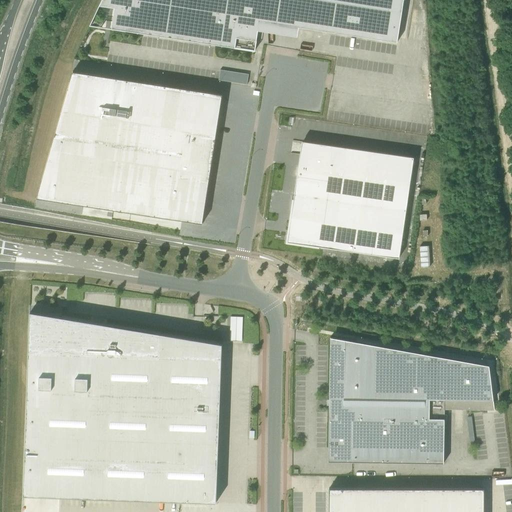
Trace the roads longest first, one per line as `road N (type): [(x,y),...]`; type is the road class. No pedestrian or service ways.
road 1 (unclassified): [(126,275),(261,299),(268,307),(275,511)]
road 2 (unknown): [(284,461),(481,468),(480,415)]
road 3 (unknown): [(271,80),(239,295)]
road 4 (track): [(492,0),(511,164)]
road 5 (unknown): [(273,65),(112,42)]
